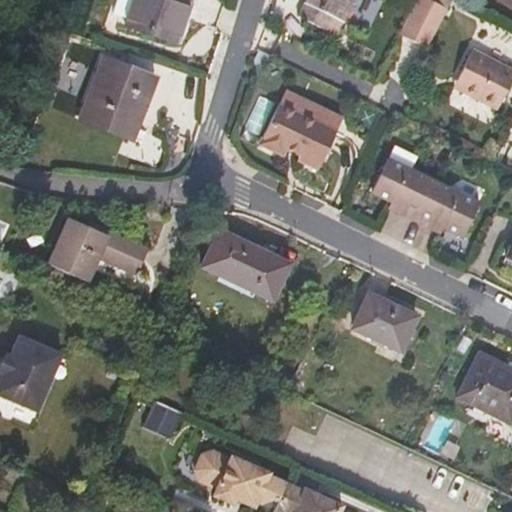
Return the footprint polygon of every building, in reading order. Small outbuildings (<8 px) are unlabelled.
[(136,0),(128,26),(177,44),(192,0),(136,0)] [(355,0),(307,0),(300,16),(326,30),(333,18),(344,23),(355,0)] [(450,9),(429,0),(420,0),(404,36),(430,49),(450,9)] [(453,0),(429,0),(450,9),(453,0)] [(511,72),(475,54),(457,91),(500,113),(511,89),(511,72)] [(134,141),(157,81),(106,62),(84,121),(134,141)] [(281,107),(337,136),(344,122),(288,94),(281,107)] [(338,136),(337,136),(281,107),(263,146),(286,158),(291,150),(303,157),(301,160),(322,171),(338,136)] [(372,194),(391,204),(402,210),(400,215),(430,231),(433,225),(443,230),(462,239),(479,206),(389,161),(372,194)] [(402,210),(391,204),(388,209),(400,215),(402,210)] [(51,265),(89,282),(100,258),(140,275),(150,250),(115,234),(112,239),(70,221),(51,265)] [(440,236),(443,230),(433,225),(430,231),(440,236)] [(204,269),(274,303),(292,267),(222,233),(204,269)] [(355,331),(403,353),(420,320),(372,297),(355,331)] [(43,390),(48,393),(65,357),(23,338),(15,356),(10,354),(1,373),(6,375),(0,389),(0,411),(34,426),(40,413),(34,410),(43,390)] [(460,399),(511,423),(511,369),(507,367),(504,373),(479,361),(460,399)] [(99,433),(111,438),(129,387),(117,382),(99,433)] [(40,413),(48,393),(43,390),(34,410),(40,413)] [(158,402),(147,427),(174,439),(185,414),(158,402)] [(271,475),(208,449),(197,454),(191,467),(193,477),(218,489),(215,498),(235,507),(238,500),(256,509),(276,501),(284,505),(286,511),(342,511),(345,508),(306,490),(305,493),(271,475)]
